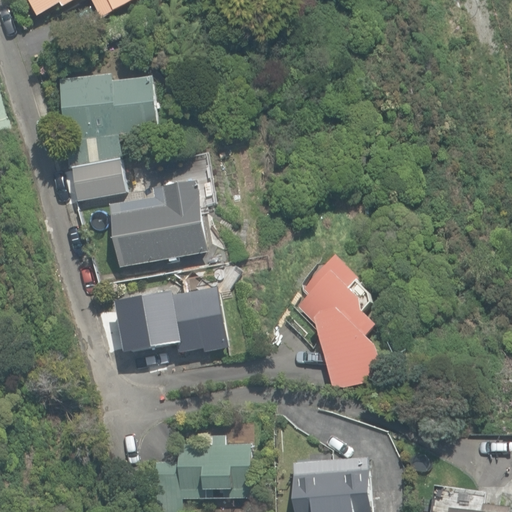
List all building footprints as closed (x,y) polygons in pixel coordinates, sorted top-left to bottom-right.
[(111,15),(117,25),(132,17),(127,7),(139,0),(32,0),(41,17),(65,5),(67,9),(84,0),(94,0),(104,19),(111,15)] [(76,168),(125,159),(126,159),(123,135),(163,130),(157,78),(116,82),(115,75),(63,81),(72,169),(76,168)] [(130,194),(125,159),(76,168),(82,201),(130,194)] [(113,206),(124,268),(213,253),(200,181),(156,189),(158,199),(113,206)] [(321,318),(335,386),(349,387),(386,379),(379,346),(370,337),(380,328),(366,312),(378,302),(360,282),(363,277),(339,254),(309,285),(313,292),(302,305),(321,318)] [(121,301),(130,355),(183,346),(184,353),(207,349),(208,352),(233,348),(222,288),(177,295),(177,291),(121,301)] [(160,462),(160,511),(186,511),(186,500),(256,499),(256,444),(229,444),(229,437),(206,438),(206,445),(182,446),(183,462),(160,462)] [(296,464),(299,511),(376,511),(372,458),(296,464)]
